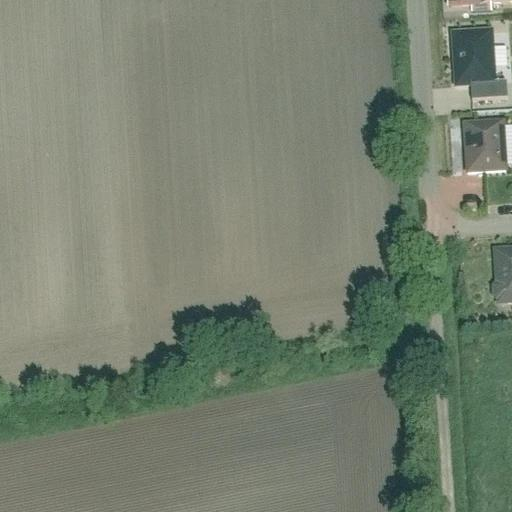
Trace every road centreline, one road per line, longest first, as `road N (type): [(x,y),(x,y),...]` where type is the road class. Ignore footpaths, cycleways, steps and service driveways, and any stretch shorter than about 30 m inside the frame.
road 1 (track): [(448,511),(432,228)]
road 2 (residential): [(432,228),(417,0)]
